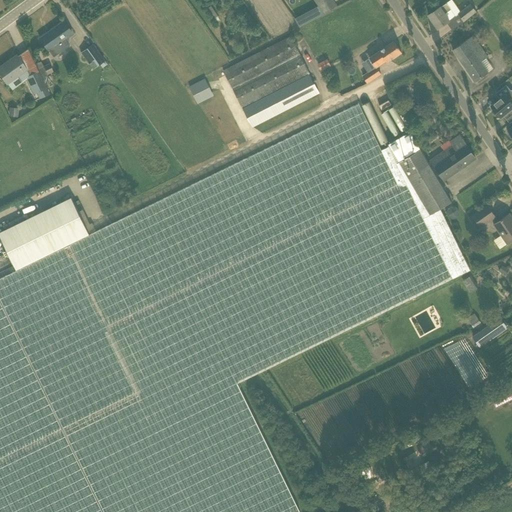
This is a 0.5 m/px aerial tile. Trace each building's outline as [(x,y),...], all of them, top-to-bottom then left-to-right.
[(315,0),(325,14),(338,7),(332,0),(315,0)] [(429,15),(438,29),(450,21),(450,20),(456,16),(447,3),(441,8),(441,7),(429,15)] [(457,14),(463,22),(476,12),(470,4),(457,14)] [(72,34),(63,22),(39,39),(48,51),(53,57),(70,45),(65,39),(72,34)] [(473,36),(461,44),(453,50),(475,82),(488,72),(482,62),(488,57),(473,36)] [(370,58),(376,67),(377,68),(387,61),(388,62),(402,53),(394,41),(370,58)] [(93,44),(92,45),(80,53),(92,69),(105,60),(93,44)] [(17,55),(0,67),(0,74),(6,84),(17,76),(22,83),(26,80),(33,95),(37,93),(39,99),(49,95),(28,49),(17,56),(17,55)] [(327,60),(319,64),(319,65),(321,70),(330,65),(327,60)] [(47,74),(53,72),(49,63),(39,66),(47,87),(51,85),(47,74)] [(363,76),(368,83),(381,75),(377,68),(376,67),(363,76)] [(310,73),(243,108),(252,127),(320,93),(310,73)] [(205,80),(190,87),(198,103),(213,95),(205,80)] [(511,91),(506,85),(496,94),(500,99),(491,106),(501,118),(503,115),(507,119),(511,115),(511,103),(509,99),(511,97),(508,93),(511,91)] [(390,100),(380,105),(382,110),(392,104),(390,100)] [(387,141),(368,101),(361,104),(381,144),(387,141)] [(382,149),(361,105),(360,103),(90,235),(17,270),(0,278),(0,511),(300,511),(237,383),(470,270),(440,208),(430,215),(400,163),(389,146),(382,149)] [(421,150),(411,133),(390,145),(389,146),(400,163),(421,150)] [(444,180),(459,170),(476,158),(467,145),(459,150),(455,144),(431,161),(444,180)] [(421,150),(400,163),(430,215),(440,208),(451,201),(421,150)] [(0,232),(0,235),(10,256),(17,270),(90,235),(72,198),(0,232)] [(445,212),(453,220),(461,213),(453,204),(445,212)] [(487,205),(473,215),(470,217),(478,229),(496,217),(487,205)] [(511,216),(510,214),(494,225),(507,244),(511,240),(511,216)] [(469,292),(476,289),(470,276),(463,279),(469,292)] [(478,310),(473,313),(467,317),(474,328),(481,323),(478,318),(482,316),(478,310)] [(480,348),(495,337),(487,326),(472,337),(480,348)] [(498,407),(511,399),(511,398),(508,389),(493,397),(498,407)]
